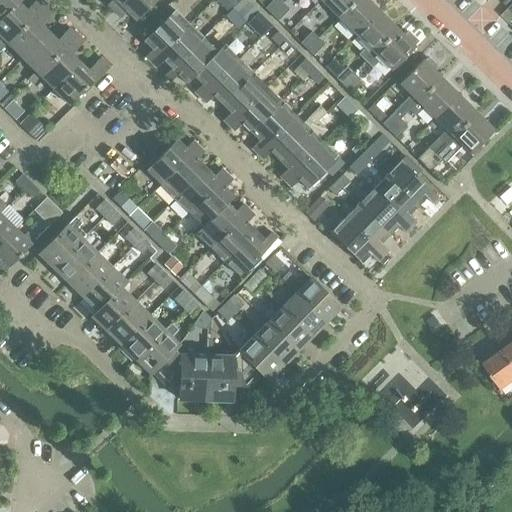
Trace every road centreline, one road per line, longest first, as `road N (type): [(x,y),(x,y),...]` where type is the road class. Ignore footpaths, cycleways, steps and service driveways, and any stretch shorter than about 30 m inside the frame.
road 1 (residential): [(381,305),(252,433),(192,432),(155,419),(81,344),(24,330),(0,307)]
road 2 (residential): [(381,305),(69,0)]
